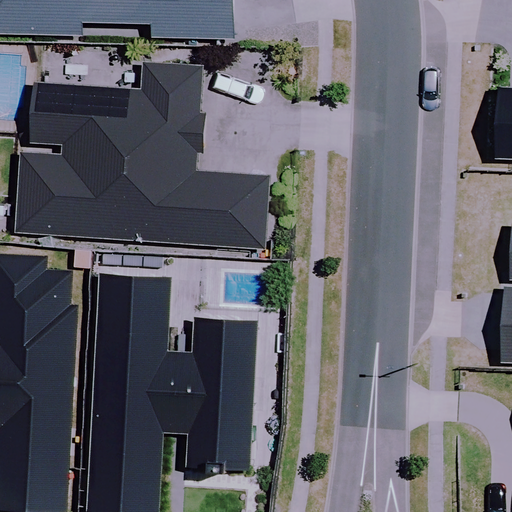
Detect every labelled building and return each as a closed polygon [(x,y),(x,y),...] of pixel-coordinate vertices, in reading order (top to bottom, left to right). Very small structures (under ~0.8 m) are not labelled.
[(158,33),(243,34),(243,0),(0,0),(0,29),(91,32),(93,17),(159,20),(158,33)] [(20,228),(273,245),(278,171),(204,166),(204,149),(211,149),(213,109),(208,108),(211,61),(150,56),(148,84),(41,75),(35,137),(69,140),(67,151),(27,146),(20,228)] [(511,167),(511,92),(494,92),(489,166),(511,167)] [(511,291),(499,291),(497,368),(511,368),(511,228),(507,228),(504,286),(511,286),(511,291)] [(48,260),(0,257),(0,511),(15,511),(62,511),(74,273),(48,271),(48,260)] [(181,273),(106,267),(92,507),(166,511),(172,428),(195,429),(193,465),(258,468),(267,317),(202,312),(199,382),(176,381),(181,273)]
